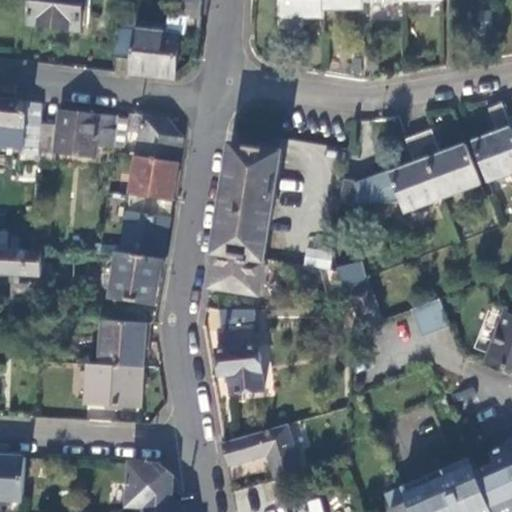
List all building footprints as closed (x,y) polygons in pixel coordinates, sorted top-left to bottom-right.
[(34,0),(32,24),(83,30),(85,0),(34,0)] [(323,19),(323,12),(322,0),(283,0),(284,20),(323,19)] [(363,10),(363,3),(362,0),(322,0),(323,12),(363,10)] [(189,19),(200,19),(201,2),(176,1),(175,18),(189,19)] [(167,34),(182,35),(187,36),(189,19),(175,18),(169,17),(168,27),(167,34)] [(132,59),(131,74),(155,77),(176,80),(182,35),(167,34),(168,27),(156,25),(155,32),(136,30),(134,49),(132,59)] [(117,58),(132,59),(134,49),(134,34),(120,32),(117,58)] [(23,102),(0,98),(0,124),(11,125),(11,126),(28,128),(28,127),(36,128),(42,128),(44,128),(44,126),(45,104),(23,102)] [(511,170),(511,130),(508,120),(501,102),(489,106),(498,129),(472,139),(487,180),(511,170)] [(60,127),(44,126),(44,128),(43,160),(59,161),(59,158),(98,162),(101,144),(102,135),(119,136),(121,119),(62,112),(60,127)] [(148,117),(121,114),(121,119),(131,120),(130,131),(143,133),(139,156),(180,163),(184,139),(169,120),(148,117)] [(131,120),(121,119),(119,136),(117,146),(117,147),(128,149),(130,131),(131,120)] [(480,185),(465,144),(441,154),(431,132),(420,136),(443,199),(480,185)] [(117,146),(119,136),(102,135),(101,144),(117,146)] [(407,213),(443,199),(420,136),(408,140),(417,163),(392,174),(403,202),(407,213)] [(283,151),(234,143),(230,167),(222,217),(217,250),(266,258),(283,151)] [(176,186),(180,163),(139,156),(132,196),(163,201),(174,202),(176,186)] [(345,178),(341,202),(363,205),(403,202),(392,174),(392,171),(364,182),(345,178)] [(163,201),(132,196),(123,253),(164,259),(168,236),(171,219),(161,217),(163,201)] [(0,246),(0,273),(11,274),(42,276),(43,253),(31,251),(31,248),(0,246)] [(335,251),(309,247),(306,265),(332,269),(335,251)] [(260,294),(266,258),(217,250),(214,272),(211,286),(260,294)] [(120,252),(120,255),(113,297),(157,304),(160,284),(164,259),(123,253),(120,252)] [(336,267),(342,286),(367,279),(361,260),(336,267)] [(54,264),(44,263),(42,276),(43,289),(43,291),(53,292),(54,264)] [(383,321),(368,280),(348,287),(364,328),(383,321)] [(43,291),(43,289),(32,288),(31,313),(42,314),(43,291)] [(448,329),(437,300),(408,311),(419,341),(448,329)] [(259,343),(254,309),(217,308),(224,348),(218,349),(221,375),(230,373),(234,393),(265,389),(260,343),(259,343)] [(511,316),(502,312),(482,363),(511,374),(511,316)] [(152,323),(105,319),(103,365),(145,366),(146,342),(151,342),(152,323)] [(145,366),(103,365),(91,364),(89,404),(143,406),(145,366)] [(301,473),(287,425),(224,443),(231,466),(269,456),(276,480),(301,473)] [(493,462),(476,470),(494,511),(511,511),(511,443),(490,453),(493,462)] [(0,498),(23,500),(26,457),(0,455),(0,498)] [(45,457),(26,457),(23,500),(22,506),(41,508),(45,457)] [(403,488),(413,511),(494,511),(476,470),(471,458),(403,488)] [(171,491),(180,482),(160,463),(130,462),(128,504),(136,504),(145,505),(144,511),(185,511),(184,505),(171,504),(171,491)] [(266,485),(271,501),(283,497),(278,482),(266,485)] [(413,511),(403,488),(385,496),(392,511),(413,511)] [(307,500),(308,511),(323,511),(321,498),(307,500)]
